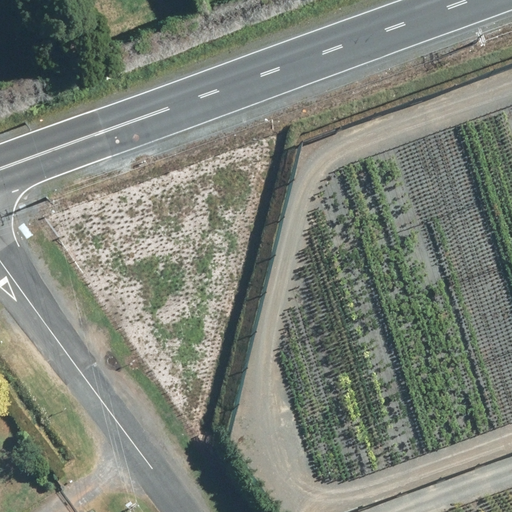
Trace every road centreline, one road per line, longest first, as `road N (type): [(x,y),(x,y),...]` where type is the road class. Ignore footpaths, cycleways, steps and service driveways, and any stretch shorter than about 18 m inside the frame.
road 1 (tertiary): [(0,168),(459,0)]
road 2 (unclassified): [(0,264),(174,511)]
